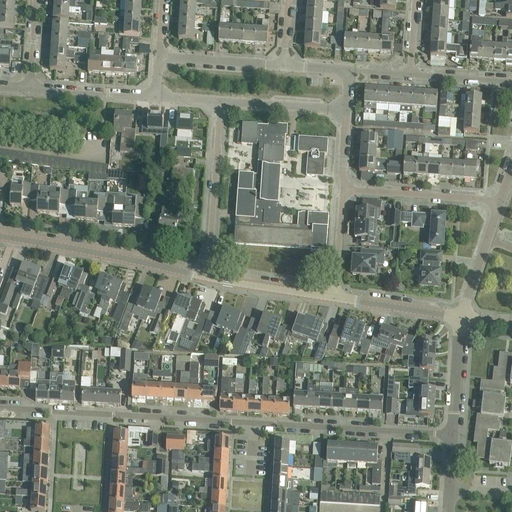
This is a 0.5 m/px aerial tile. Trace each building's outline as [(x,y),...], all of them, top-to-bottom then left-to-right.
[(75,0),(54,0),(55,6),(69,7),(80,8),(81,5),(76,5),(75,0)] [(125,0),(125,11),(141,12),(141,1),(133,0),(125,0)] [(322,13),(323,1),(312,0),(308,0),(307,11),(322,13)] [(396,0),(380,0),(380,9),(395,10),(396,0)] [(434,0),(434,8),(449,9),(449,0),(434,0)] [(0,14),(14,15),(15,4),(0,2),(0,14)] [(180,15),(195,16),(196,4),(181,3),(180,15)] [(270,4),(257,3),(257,9),(257,13),(269,13),(270,4)] [(511,5),(507,5),(495,4),(495,11),(506,12),(506,18),(511,18),(511,5)] [(68,20),(69,7),(55,6),(54,19),(64,20),(68,20)] [(434,8),(433,20),(448,21),(449,9),(434,8)] [(140,24),(141,12),(125,11),(124,23),(140,24)] [(307,11),(306,24),(322,25),(322,13),(307,11)] [(383,12),(383,18),(381,38),(380,53),(393,54),(402,54),(403,48),(393,47),(394,39),(388,38),(390,19),(392,19),(393,13),(383,12)] [(0,26),(13,27),(14,15),(0,14),(0,26)] [(194,28),(195,16),(180,15),(179,27),(194,28)] [(256,29),(255,44),(267,45),(269,25),(274,25),(274,16),(269,16),(269,22),(257,21),(256,29)] [(432,28),(432,32),(447,33),(448,21),(433,20),(429,20),(428,28),(432,28)] [(508,31),(509,21),(499,20),(499,27),(500,27),(500,30),(508,31)] [(53,22),(53,34),(67,35),(68,23),(53,22)] [(139,36),(140,24),(124,23),(120,23),(119,35),(139,36)] [(321,31),(322,25),(306,24),(305,35),(321,36),(327,37),(327,31),(321,31)] [(219,42),(231,43),(232,27),(220,26),(219,42)] [(194,28),(179,27),(179,39),(194,40),(194,30),(194,28)] [(231,43),(243,44),(244,28),(232,27),(231,43)] [(244,28),(243,44),(255,44),(256,29),(244,28)] [(356,52),(357,36),(358,31),(352,31),(352,36),(345,35),(344,51),(356,52)] [(446,45),(447,33),(432,32),(431,44),(446,45)] [(53,34),(52,46),(67,47),(67,35),(53,34)] [(100,36),(99,42),(106,43),(106,37),(108,37),(108,34),(103,34),(103,37),(100,36)] [(320,43),(321,36),(305,35),(305,48),(327,49),(327,44),(320,43)] [(357,36),(356,52),(368,52),(369,37),(357,36)] [(458,46),(468,46),(468,37),(458,36),(458,46)] [(342,37),(336,37),(331,37),(330,44),(336,44),(335,50),(341,50),(342,37)] [(380,53),(381,38),(369,37),(368,52),(380,53)] [(482,60),(483,45),(483,38),(471,37),(470,59),(482,60)] [(502,46),(495,46),(494,61),(506,62),(507,46),(507,39),(502,38),(502,46)] [(84,40),(78,39),(78,48),(90,48),(90,40),(84,40)] [(446,45),(431,44),(430,56),(430,66),(444,67),(445,58),(446,58),(446,53),(456,53),(456,58),(467,59),(468,46),(458,46),(457,45),(457,46),(446,45)] [(483,45),(482,60),(494,61),(495,46),(483,45)] [(74,59),(74,56),(75,52),(66,52),(67,47),(52,46),(51,58),(66,59),(74,59)] [(105,51),(105,49),(101,49),(101,59),(100,74),(106,74),(106,76),(112,77),(112,75),(113,60),(114,52),(105,51)] [(112,75),(124,75),(125,60),(119,60),(120,50),(114,49),(114,52),(113,60),(112,75)] [(11,53),(0,51),(0,66),(10,68),(11,53)] [(66,59),(51,58),(50,70),(65,71),(66,59)] [(88,73),(100,74),(101,59),(89,58),(88,73)] [(125,60),(124,75),(136,76),(137,61),(125,60)] [(364,104),(376,105),(377,89),(365,88),(364,104)] [(461,107),(481,108),(482,97),(480,96),(480,89),(467,88),(467,90),(470,90),(470,96),(462,95),(461,107)] [(389,90),(377,89),(376,105),(388,106),(389,90)] [(402,91),(389,90),(388,106),(400,106),(402,91)] [(414,92),(402,91),(400,106),(401,106),(400,113),(412,114),(412,107),(413,107),(414,92)] [(413,107),(424,108),(426,92),(414,92),(413,107)] [(438,93),(426,92),(424,108),(437,109),(438,93)] [(440,106),(445,107),(452,107),(459,108),(460,105),(453,105),(454,95),(446,94),(441,93),(440,106)] [(459,119),(465,119),(480,121),(481,108),(461,107),(461,108),(459,108),(459,119)] [(376,111),(376,115),(375,128),(387,128),(388,123),(388,111),(376,111)] [(122,133),(121,143),(120,152),(134,153),(135,130),(130,130),(132,114),(116,113),(114,133),(122,133)] [(375,128),(376,115),(364,114),(363,127),(375,128)] [(151,155),(166,156),(167,146),(168,131),(163,130),(163,126),(164,116),(149,115),(148,120),(143,120),(142,129),(155,130),(155,136),(161,136),(160,147),(152,147),(151,155)] [(399,129),(411,130),(411,124),(406,124),(407,116),(400,115),(399,123),(399,129)] [(178,117),(177,131),(177,137),(192,137),(193,118),(178,117)] [(439,118),(438,128),(450,129),(451,119),(444,118),(439,118)] [(480,121),(465,119),(464,132),(479,133),(480,121)] [(257,172),(280,174),(280,167),(279,167),(279,163),(284,163),(285,145),(286,135),(284,135),(285,130),(287,130),(287,128),(287,127),(286,126),(285,125),(284,125),(283,125),(282,125),(281,126),(280,126),(243,124),(242,132),(238,132),(237,144),(256,145),(256,144),(259,144),(257,172)] [(438,130),(438,136),(449,137),(450,137),(450,129),(438,128),(438,130)] [(361,148),(376,149),(376,136),(372,136),(362,135),(361,148)] [(306,176),(313,176),(323,177),(325,155),(327,155),(328,140),(299,138),(298,153),(308,154),(306,176)] [(387,150),(396,151),(402,151),(403,139),(388,138),(387,150)] [(430,139),(418,138),(418,144),(425,144),(425,155),(423,155),(423,161),(417,161),(416,176),(428,177),(429,162),(429,155),(430,145),(430,139)] [(478,143),(466,142),(466,147),(466,151),(477,151),(478,148),(478,143)] [(361,148),(360,160),(375,161),(376,149),(361,148)] [(177,149),(176,157),(181,157),(184,157),(191,158),(191,150),(181,149),(177,149)] [(403,175),(416,176),(417,161),(417,154),(412,153),(411,161),(404,160),(403,175)] [(375,161),(360,160),(359,172),(375,173),(375,171),(383,172),(384,161),(375,161)] [(465,164),(463,179),(476,180),(477,161),(465,160),(465,164)] [(401,163),(395,162),(387,162),(387,174),(400,175),(401,163)] [(428,177),(440,178),(441,163),(429,162),(428,177)] [(440,178),(451,179),(452,163),(441,163),(440,178)] [(465,164),(452,163),(451,179),(463,179),(465,164)] [(118,166),(109,166),(109,165),(108,171),(107,176),(107,178),(117,179),(117,172),(118,166)] [(193,171),(183,170),(173,169),(172,188),(191,190),(193,171)] [(131,210),(124,209),(123,227),(135,228),(135,220),(143,220),(145,199),(142,199),(142,188),(146,188),(146,180),(147,174),(127,172),(127,179),(141,180),(141,188),(138,188),(138,199),(132,198),(132,201),(131,201),(131,210)] [(278,203),(280,174),(257,172),(257,175),(239,174),(237,210),(239,210),(238,218),(236,218),(239,218),(238,228),(235,227),(234,244),(326,251),(329,215),(298,213),(297,227),(279,225),(280,213),(283,213),(280,207),(277,207),(277,203),(278,203)] [(70,182),(69,192),(68,207),(75,207),(75,219),(86,220),(87,203),(88,187),(74,186),(75,182),(70,182)] [(29,201),(30,201),(31,184),(18,184),(18,189),(12,188),(10,206),(21,207),(22,199),(30,199),(29,201)] [(31,185),(31,184),(30,201),(38,202),(37,213),(48,213),(50,188),(44,187),(31,186),(31,185)] [(50,188),(48,213),(58,214),(59,214),(60,206),(68,207),(69,192),(61,191),(61,188),(50,188)] [(97,213),(106,213),(107,194),(94,193),(94,198),(93,198),(93,203),(87,203),(86,220),(97,221),(97,213)] [(123,227),(124,209),(125,195),(107,194),(106,213),(113,214),(112,226),(123,227)] [(357,210),(356,224),(376,226),(377,219),(380,219),(381,202),(363,201),(362,211),(357,210)] [(167,234),(176,235),(178,220),(170,218),(171,210),(162,209),(159,229),(167,231),(167,234)] [(400,227),(400,223),(401,214),(401,213),(391,213),(390,227),(400,227)] [(413,215),(401,214),(400,223),(412,224),(412,227),(418,228),(418,224),(432,226),(431,246),(442,246),(444,216),(413,214),(413,215)] [(376,233),(376,226),(356,224),(355,238),(362,239),(361,245),(371,245),(378,246),(379,234),(376,233)] [(352,275),(374,276),(375,264),(383,265),(384,252),(368,251),(367,258),(354,258),(352,275)] [(441,263),(442,253),(422,252),(421,261),(423,262),(422,268),(421,268),(420,285),(439,287),(440,270),(439,270),(440,263),(441,263)] [(18,295),(12,309),(17,310),(22,296),(33,268),(23,264),(21,272),(20,274),(16,284),(15,288),(16,288),(20,289),(18,295)] [(60,308),(61,308),(64,300),(75,270),(61,265),(56,280),(60,281),(59,286),(63,288),(59,298),(58,298),(55,306),(56,306),(55,311),(59,312),(60,308)] [(41,271),(33,268),(22,296),(25,298),(40,304),(45,290),(50,279),(39,276),(41,271)] [(75,270),(64,300),(66,300),(67,301),(70,295),(71,291),(76,293),(77,293),(86,296),(88,291),(89,289),(83,286),(83,284),(87,275),(75,270)] [(99,308),(103,310),(115,278),(106,275),(105,278),(101,277),(96,291),(100,292),(98,297),(103,298),(99,308)] [(123,282),(115,278),(103,310),(100,317),(104,318),(110,302),(118,305),(112,321),(120,324),(124,312),(118,310),(123,298),(122,298),(126,286),(122,284),(123,282)] [(51,299),(57,283),(50,280),(44,296),(51,299)] [(397,282),(396,290),(405,291),(397,282)] [(8,307),(16,288),(15,288),(7,285),(0,304),(8,307)] [(138,319),(142,321),(153,292),(144,289),(141,298),(137,307),(135,306),(130,319),(124,317),(119,330),(127,333),(133,315),(139,317),(138,319)] [(86,296),(80,312),(78,316),(86,319),(88,314),(84,313),(87,307),(90,308),(95,294),(88,291),(86,296)] [(153,292),(142,321),(146,322),(148,318),(154,320),(149,333),(158,336),(165,319),(167,314),(168,309),(172,300),(164,297),(161,306),(158,305),(162,295),(153,292)] [(168,309),(167,314),(177,318),(167,342),(176,345),(178,341),(180,335),(193,301),(184,298),(183,301),(173,296),(172,300),(168,309)] [(193,301),(180,335),(184,336),(190,322),(198,326),(206,306),(193,301)] [(222,341),(225,331),(233,312),(219,307),(215,318),(209,316),(202,333),(209,336),(213,326),(216,327),(221,329),(218,339),(222,341)] [(237,356),(241,346),(247,331),(240,328),(245,316),(233,312),(225,331),(236,335),(229,356),(237,356)] [(262,347),(272,318),(260,314),(256,326),(250,324),(247,331),(241,346),(249,349),(249,348),(250,348),(257,327),(259,327),(257,334),(262,336),(258,346),(262,348),(262,347)] [(306,344),(315,321),(306,317),(305,319),(295,316),(290,328),(287,338),(306,344)] [(281,322),(272,318),(262,347),(266,349),(270,339),(274,340),(278,331),(281,322)] [(342,352),(346,354),(356,324),(348,321),(347,322),(344,320),(339,332),(333,330),(327,348),(336,351),(338,345),(344,347),(342,352)] [(306,344),(306,345),(310,346),(312,341),(316,343),(320,345),(317,352),(324,354),(329,340),(323,338),(327,325),(315,321),(306,344)] [(356,324),(346,354),(350,355),(354,345),(362,348),(360,354),(367,356),(371,345),(371,342),(364,340),(365,337),(366,337),(369,328),(356,324)] [(283,326),(278,342),(285,344),(287,338),(290,328),(283,326)] [(371,342),(371,345),(388,351),(395,331),(383,327),(381,332),(376,330),(377,329),(376,329),(371,342)] [(407,336),(395,331),(388,351),(384,362),(388,363),(389,358),(393,359),(397,347),(401,349),(401,355),(408,357),(408,352),(409,352),(412,342),(406,340),(407,336)] [(22,335),(19,342),(25,344),(28,337),(22,335)] [(178,341),(176,345),(173,353),(194,354),(200,339),(194,337),(190,345),(178,341)] [(421,357),(415,357),(435,358),(436,346),(430,345),(430,338),(422,337),(421,357)] [(102,338),(101,345),(111,346),(112,339),(102,338)] [(135,341),(131,350),(132,350),(138,351),(139,349),(141,349),(143,344),(135,341)] [(40,345),(32,345),(32,349),(31,358),(39,358),(40,345)] [(285,346),(281,356),(287,358),(291,348),(285,346)] [(51,359),(63,360),(63,348),(51,347),(51,359)] [(121,352),(120,371),(129,371),(130,352),(121,352)] [(511,376),(511,369),(511,354),(507,354),(507,357),(499,356),(497,376),(493,376),(492,382),(505,384),(506,375),(511,376)] [(218,369),(219,356),(205,355),(204,368),(218,369)] [(435,358),(415,357),(408,357),(408,362),(408,369),(420,370),(422,370),(421,380),(428,380),(428,371),(434,371),(435,358)] [(10,368),(8,389),(20,390),(20,387),(23,388),(24,378),(30,379),(31,372),(30,372),(31,363),(19,363),(19,366),(10,366),(10,368)] [(346,364),(334,363),(333,371),(346,372),(346,368),(346,364)] [(188,402),(202,403),(203,389),(198,388),(199,380),(198,380),(199,364),(190,364),(190,370),(190,374),(188,402)] [(310,365),(308,365),(308,369),(309,369),(309,373),(321,373),(321,371),(321,366),(310,365)] [(0,388),(8,389),(10,368),(0,367),(0,388)] [(31,372),(30,379),(30,388),(37,389),(36,402),(49,403),(50,383),(37,382),(37,373),(31,372)] [(174,401),(188,402),(190,374),(181,374),(180,387),(175,387),(174,401)] [(49,403),(62,404),(63,381),(63,378),(59,377),(50,377),(50,383),(49,403)] [(95,406),(96,391),(90,391),(90,379),(82,378),(81,390),(83,391),(82,405),(95,406)] [(261,414),(275,415),(276,400),(268,400),(269,379),(263,378),(262,399),(261,414)] [(409,379),(408,389),(414,389),(413,401),(434,403),(435,390),(427,389),(427,388),(428,380),(421,380),(409,379)] [(235,398),(235,390),(228,389),(229,380),(222,380),(220,402),(220,412),(234,413),(235,398)] [(75,382),(63,381),(62,404),(74,404),(75,394),(75,382)] [(236,381),(235,390),(243,390),(243,381),(236,381)] [(249,381),(248,399),(248,414),(261,414),(262,399),(257,399),(257,389),(256,389),(257,382),(249,381)] [(483,396),(500,397),(500,392),(504,392),(505,384),(492,382),(483,381),(483,389),(480,389),(479,395),(483,396)] [(132,398),(146,399),(147,385),(133,385),(132,398)] [(160,400),(161,386),(147,385),(146,399),(160,400)] [(160,400),(174,401),(175,387),(161,386),(160,400)] [(204,389),(203,389),(202,403),(216,403),(217,389),(211,389),(211,387),(209,386),(205,386),(204,387),(204,389)] [(320,395),(319,410),(331,410),(332,396),(332,388),(320,387),(320,388),(320,395)] [(314,395),(307,395),(306,409),(319,410),(320,395),(320,388),(314,388),(314,395)] [(331,410),(344,411),(345,390),(339,389),(339,393),(333,393),(333,396),(332,396),(331,410)] [(358,391),(345,390),(344,411),(357,412),(358,398),(357,398),(358,391)] [(96,391),(95,406),(107,406),(108,392),(96,391)] [(121,392),(108,392),(107,406),(120,407),(121,397),(121,392)] [(293,408),(306,409),(307,395),(294,394),(293,408)] [(370,398),(358,398),(357,412),(370,413),(371,395),(370,395),(370,398)] [(371,395),(370,413),(382,413),(383,396),(371,395)] [(500,397),(483,396),(482,405),(504,408),(505,398),(500,397)] [(234,413),(248,414),(248,399),(235,398),(234,413)] [(276,400),(275,415),(289,416),(290,401),(276,400)] [(387,400),(386,414),(397,415),(398,401),(387,400)] [(434,415),(434,403),(408,401),(408,414),(419,415),(419,418),(427,418),(428,415),(434,415)] [(481,415),(498,417),(503,418),(504,408),(482,405),(481,415)] [(478,429),(488,430),(499,431),(500,423),(497,422),(498,417),(481,415),(477,415),(476,421),(479,421),(478,429)] [(36,427),(35,441),(49,442),(50,428),(36,427)] [(490,460),(492,441),(492,439),(487,438),(488,430),(478,429),(475,428),(474,436),(478,436),(476,456),(484,457),(483,460),(490,460)] [(113,446),(127,447),(140,447),(140,441),(128,440),(128,433),(114,432),(113,446)] [(195,437),(195,432),(188,432),(187,445),(191,445),(191,441),(195,441),(197,441),(197,437),(195,437)] [(157,434),(150,434),(149,434),(148,448),(157,449),(157,434)] [(172,450),(172,452),(184,453),(185,438),(167,436),(166,450),(172,450)] [(207,452),(215,452),(229,453),(230,439),(213,438),(213,439),(208,439),(208,442),(207,452)] [(34,455),(49,456),(49,442),(35,441),(24,441),(24,447),(35,448),(34,455)] [(275,454),(295,455),(296,443),(290,442),(275,441),(275,454)] [(489,464),(499,466),(502,443),(492,441),(490,460),(489,464)] [(511,445),(511,443),(502,443),(499,466),(509,467),(511,457),(511,445)] [(324,457),(323,457),(323,462),(327,462),(327,463),(337,463),(338,445),(328,444),(327,457),(324,457)] [(416,473),(430,474),(431,460),(418,459),(418,446),(393,444),(393,454),(410,455),(409,464),(411,465),(411,473),(416,473)] [(348,445),(338,445),(337,463),(347,464),(348,445)] [(358,446),(348,445),(347,464),(357,464),(358,446)] [(127,447),(113,446),(112,460),(127,461),(127,447)] [(368,447),(358,446),(357,464),(367,465),(368,447)] [(378,447),(368,447),(367,465),(367,469),(372,469),(372,470),(372,485),(381,485),(381,481),(381,471),(382,462),(377,462),(378,447)] [(184,453),(172,452),(171,461),(184,462),(184,453)] [(228,467),(229,453),(215,452),(214,460),(206,459),(206,465),(214,466),(228,467)] [(0,467),(7,468),(8,454),(0,453),(0,467)] [(295,456),(295,455),(275,454),(274,467),(288,468),(289,455),(295,456)] [(24,462),(23,469),(48,470),(49,456),(34,455),(34,463),(24,462)] [(323,462),(323,457),(315,456),(314,470),(319,470),(319,469),(323,469),(323,462)] [(112,474),(130,475),(146,476),(161,477),(167,478),(168,478),(169,464),(147,462),(147,470),(126,469),(127,461),(112,460),(112,474)] [(228,467),(214,466),(206,465),(200,465),(193,465),(192,472),(214,473),(213,480),(227,481),(228,467)] [(274,467),(273,479),(287,480),(288,468),(274,467)] [(23,475),(22,483),(32,483),(47,484),(48,470),(23,469),(23,475)] [(319,470),(314,470),(314,482),(322,482),(323,469),(319,469),(319,470)] [(430,474),(416,473),(415,482),(408,481),(408,487),(429,488),(430,474)] [(111,488),(125,489),(125,479),(130,480),(130,475),(112,474),(111,488)] [(287,480),(273,479),(272,492),(286,493),(287,480)] [(204,494),(206,494),(227,495),(227,481),(213,480),(213,489),(204,489),(204,494)] [(46,498),(47,484),(32,483),(32,492),(16,491),(16,496),(22,497),(32,497),(46,498)] [(125,489),(111,488),(110,502),(140,504),(140,499),(135,498),(135,499),(124,498),(125,489)] [(389,488),(388,498),(396,498),(396,488),(389,488)] [(396,498),(401,499),(408,499),(408,489),(396,488),(396,498)] [(292,493),(286,493),(272,492),(272,505),(292,506),(292,493)] [(227,495),(206,494),(206,500),(212,500),(212,508),(226,509),(227,495)] [(45,511),(46,498),(32,497),(31,511),(38,511),(45,511)] [(401,507),(401,499),(396,498),(388,498),(388,506),(401,507)] [(140,504),(110,502),(109,511),(139,511),(140,509),(140,504)]
